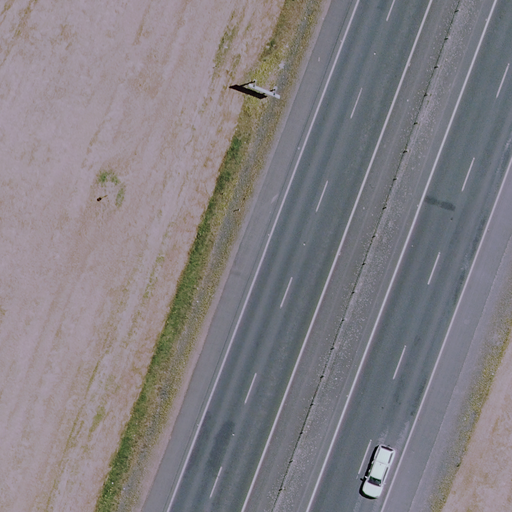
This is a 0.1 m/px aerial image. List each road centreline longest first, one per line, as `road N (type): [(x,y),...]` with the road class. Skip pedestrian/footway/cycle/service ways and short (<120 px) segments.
road 1 (motorway): [(208,511),(396,0)]
road 2 (motorway): [(511,61),(344,511)]
